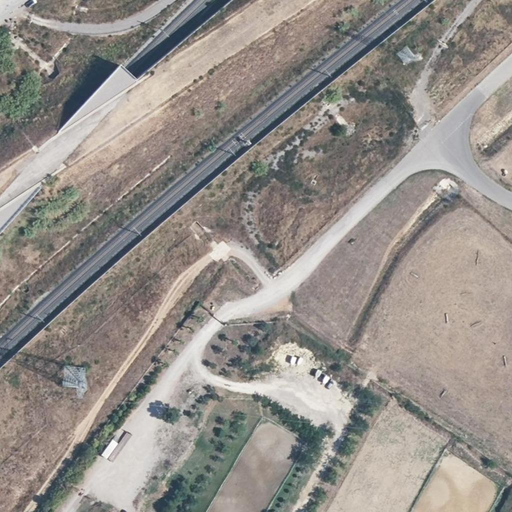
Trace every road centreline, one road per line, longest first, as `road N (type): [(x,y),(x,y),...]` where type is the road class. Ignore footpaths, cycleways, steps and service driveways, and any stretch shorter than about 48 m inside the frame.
road 1 (track): [(274,288),(258,262),(240,252),(218,253),(189,272),(18,511)]
road 2 (unclassified): [(436,138),(283,283),(215,322)]
road 3 (track): [(198,342),(198,364),(220,382),(271,388),(338,424),(296,511)]
road 4 (track): [(215,322),(161,387),(102,480)]
